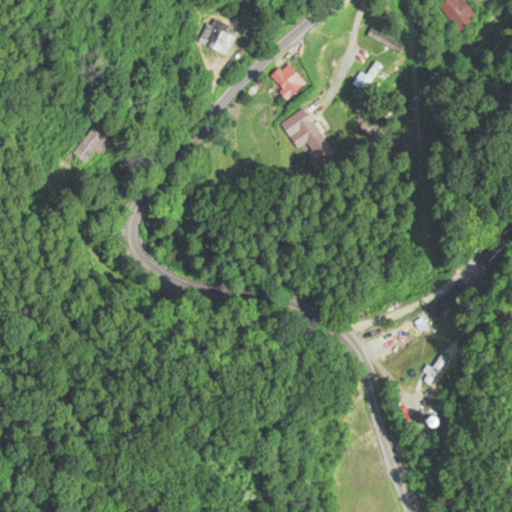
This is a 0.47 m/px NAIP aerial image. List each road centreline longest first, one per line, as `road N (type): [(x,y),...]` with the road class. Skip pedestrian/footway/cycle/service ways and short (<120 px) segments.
road 1 (secondary): [(409,511),(363,375),(334,336),(312,320),(155,276),(132,251),(141,201),(198,129),(333,0)]
road 2 (residential): [(0,70),(259,67)]
